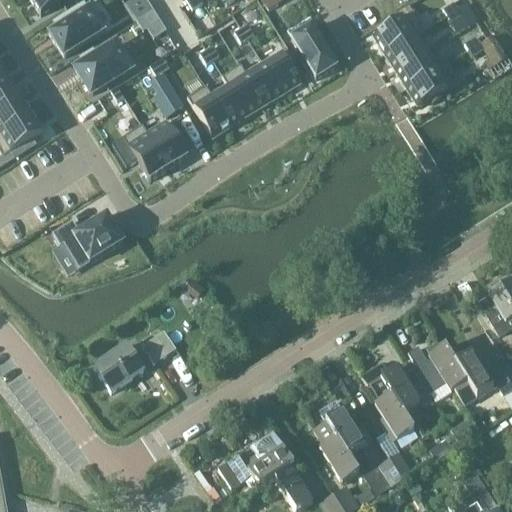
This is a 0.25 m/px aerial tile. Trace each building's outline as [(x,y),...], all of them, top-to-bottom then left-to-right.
[(28,0),(40,19),(69,0),(28,0)] [(197,0),(187,7),(191,13),(202,7),(197,0)] [(261,0),(241,0),(247,9),(255,4),(261,0)] [(271,0),(263,0),(260,3),(266,13),(276,7),(271,0)] [(57,32),(48,37),(62,60),(102,35),(88,12),(86,13),(82,6),(53,24),(57,32)] [(453,6),(442,13),(446,20),(457,13),(453,6)] [(457,13),(446,20),(450,26),(461,19),(457,13)] [(152,42),(165,34),(152,14),(135,24),(141,35),(145,32),(152,42)] [(413,15),(372,41),(384,60),(416,39),(424,34),(413,15)] [(302,22),(285,33),(291,42),(290,42),(315,83),(335,71),(310,30),(308,31),(302,22)] [(246,28),(240,32),(246,43),(253,39),(246,28)] [(240,32),(233,36),(240,47),(246,43),(240,32)] [(416,39),(384,60),(394,76),(427,56),(416,39)] [(485,43),(478,47),(482,54),(488,63),(484,66),(488,74),(506,63),(491,39),(485,43)] [(474,41),(463,48),(467,54),(478,47),(474,41)] [(478,47),(467,54),(471,61),(482,54),(478,47)] [(84,67),(75,72),(81,83),(80,84),(81,85),(82,85),(88,94),(87,95),(88,96),(89,96),(90,98),(130,73),(114,48),(96,59),(92,52),(79,60),(84,67)] [(212,50),(205,54),(212,65),(218,61),(212,50)] [(205,54),(198,58),(205,69),(212,65),(205,54)] [(279,56),(261,67),(281,99),(299,88),(279,56)] [(427,56),(394,76),(405,93),(437,73),(427,56)] [(162,62),(155,66),(162,77),(169,73),(162,62)] [(155,66),(149,70),(155,81),(162,77),(155,66)] [(0,67),(0,88),(9,83),(0,67)] [(245,77),(244,78),(264,110),(281,99),(261,67),(245,77)] [(437,73),(405,93),(416,111),(448,91),(450,94),(460,88),(447,67),(437,73)] [(240,69),(221,81),(226,89),(226,88),(247,121),(264,110),(244,78),(245,77),(240,69)] [(9,83),(0,88),(0,112),(20,100),(9,83)] [(210,99),(209,99),(229,132),(247,121),(226,88),(226,89),(210,99)] [(156,98),(153,100),(166,121),(183,111),(169,90),(156,98)] [(116,91),(109,95),(116,106),(123,102),(116,91)] [(205,91),(186,102),(211,143),(229,132),(209,99),(210,99),(205,91)] [(0,137),(31,118),(20,100),(0,112),(0,137)] [(31,118),(0,137),(0,157),(2,161),(10,156),(31,142),(42,135),(31,118)] [(146,138),(145,138),(167,172),(186,160),(165,126),(146,138)] [(141,129),(121,142),(135,164),(148,184),(167,172),(145,138),(146,138),(141,129)] [(31,142),(10,156),(14,162),(35,149),(31,142)] [(121,142),(111,148),(125,170),(135,164),(121,142)] [(72,223),(51,236),(59,249),(62,247),(78,274),(124,247),(106,218),(78,235),(72,223)] [(511,285),(489,300),(490,302),(478,309),(498,341),(511,331),(511,285)] [(163,336),(141,351),(152,369),(175,354),(163,336)] [(449,396),(466,386),(454,367),(444,351),(441,353),(437,347),(427,355),(430,359),(427,361),(429,364),(427,367),(418,352),(407,358),(416,373),(411,376),(425,398),(443,387),(449,396)] [(125,349),(91,372),(109,398),(143,375),(125,349)] [(466,386),(453,394),(463,410),(476,402),(493,392),(470,357),(454,367),(466,386)] [(411,376),(403,381),(396,371),(387,376),(382,367),(361,381),(367,391),(369,390),(378,405),(390,398),(402,417),(419,407),(424,415),(433,410),(425,398),(411,376)] [(503,400),(511,394),(511,375),(507,368),(490,380),(503,400)] [(413,433),(402,417),(390,398),(378,405),(373,408),(382,422),(377,425),(391,447),(413,433)] [(341,415),(325,425),(325,426),(312,434),(322,449),(335,442),(347,461),(372,445),(362,430),(354,435),(341,415)] [(460,429),(450,436),(458,449),(468,442),(460,429)] [(293,470),(282,453),(272,437),(249,451),(260,468),(248,475),(238,460),(218,472),(231,493),(240,488),(241,487),(251,481),(258,492),(273,483),(290,472),(293,470)] [(357,477),(347,461),(335,442),(322,449),(319,452),(341,487),(357,477)] [(401,484),(411,477),(398,457),(388,463),(401,484)] [(374,499),(401,484),(388,463),(377,469),(378,470),(362,479),(374,499)] [(290,472),(273,483),(291,511),(304,511),(312,507),(290,472)] [(402,486),(408,495),(418,489),(412,480),(402,486)] [(493,511),(495,511),(475,480),(462,489),(475,510),(471,511),(493,511)] [(226,511),(212,490),(205,495),(216,511),(226,511)] [(338,511),(354,511),(342,492),(331,499),(338,511)] [(325,511),(338,511),(331,499),(321,505),(325,511)]
